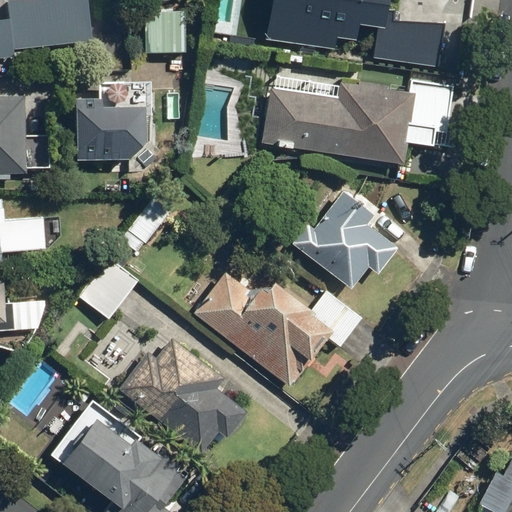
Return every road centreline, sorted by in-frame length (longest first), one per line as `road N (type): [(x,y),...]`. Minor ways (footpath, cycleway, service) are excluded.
road 1 (residential): [(495,350),(449,382),(350,511)]
road 2 (residential): [(511,158),(495,350)]
